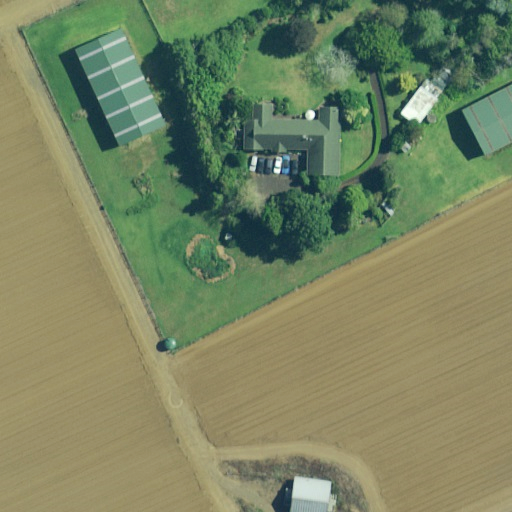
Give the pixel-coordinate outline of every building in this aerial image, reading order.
[(75,49),(119,146),(165,126),(120,28),(75,49)] [(439,92),(426,84),(422,82),(419,87),(401,115),(418,126),(439,92)] [(483,157),(511,141),(511,84),(460,111),(483,157)] [(270,119),(271,105),(254,104),(254,119),(253,122),(249,122),(245,122),(244,150),(285,152),(285,148),(307,149),(306,174),(337,176),(340,109),(319,108),(318,121),(270,119)] [(287,511),(324,511),(332,511),(334,496),(326,495),(328,482),(292,478),(291,489),(284,489),(282,507),(288,508),(287,511)]
